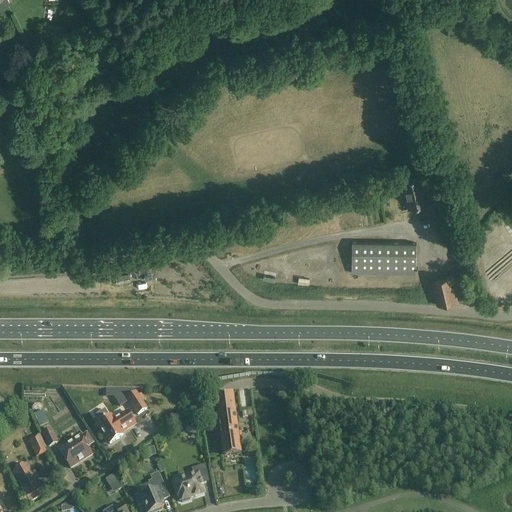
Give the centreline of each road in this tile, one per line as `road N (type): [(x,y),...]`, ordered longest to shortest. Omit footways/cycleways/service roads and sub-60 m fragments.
road 1 (unclassified): [(0,269),(104,261),(187,240),(267,305),(511,315)]
road 2 (primary): [(0,359),(374,361),(511,376)]
road 3 (primary): [(511,349),(374,335),(0,332)]
road 4 (residential): [(294,384),(231,387),(32,511)]
road 5 (unclassified): [(511,417),(336,399),(294,384)]
